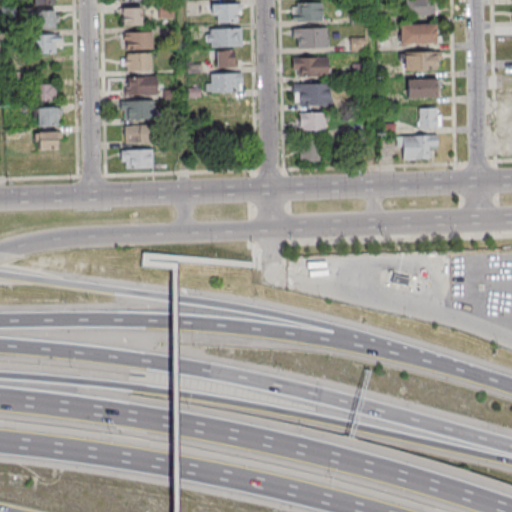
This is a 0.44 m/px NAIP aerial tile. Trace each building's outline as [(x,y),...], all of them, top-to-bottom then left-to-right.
[(434,16),(434,0),(404,0),(404,16),(434,16)] [(291,21),(321,21),(321,2),(291,2),(291,21)] [(209,22),(239,22),(239,3),(209,3),(209,22)] [(159,19),(173,19),(173,4),(159,4),(159,19)] [(141,7),(121,7),(121,26),(141,26),(141,7)] [(55,28),(55,10),(36,10),(36,28),(55,28)] [(398,25),(398,45),(436,45),(436,25),(398,25)] [(206,28),(206,47),(241,47),(241,28),(206,28)] [(327,28),(292,28),(292,48),(327,48),(327,28)] [(123,31),(123,49),(152,49),(152,31),(123,31)] [(33,54),(58,54),(58,34),(33,34),(33,54)] [(350,51),(365,51),(365,38),(350,38),(350,51)] [(215,67),(234,67),(234,51),(215,51),(215,67)] [(152,70),(152,53),(123,53),(123,70),(152,70)] [(437,53),(402,53),(402,72),(437,72),(437,53)] [(327,57),(291,57),(291,75),(327,75),(327,57)] [(241,74),(206,74),(206,92),(241,92),(241,74)] [(156,95),(156,76),(123,76),(123,95),(156,95)] [(404,80),(404,100),(437,100),(437,80),(404,80)] [(330,83),(293,83),(293,105),(330,105),(330,83)] [(56,102),(56,84),(35,84),(35,102),(56,102)] [(208,99),(208,117),(241,117),(241,99),(208,99)] [(154,118),(154,101),(119,101),(119,118),(154,118)] [(58,126),(58,107),(35,107),(35,126),(58,126)] [(417,128),(439,128),(439,107),(417,107),(417,128)] [(325,112),(297,112),(297,131),(325,131),(325,112)] [(121,141),(151,141),(151,125),(121,125),(121,141)] [(239,126),(211,126),(211,146),(239,146),(239,126)] [(35,132),(35,149),(58,149),(58,132),(35,132)] [(436,135),(398,135),(398,159),(436,159),(436,135)] [(319,141),(298,141),(298,163),(319,163),(319,141)] [(151,149),(119,149),(119,167),(151,167),(151,149)] [(26,155),(26,172),(59,172),(59,155),(26,155)] [(407,287),(408,278),(388,274),(387,283),(407,287)]
